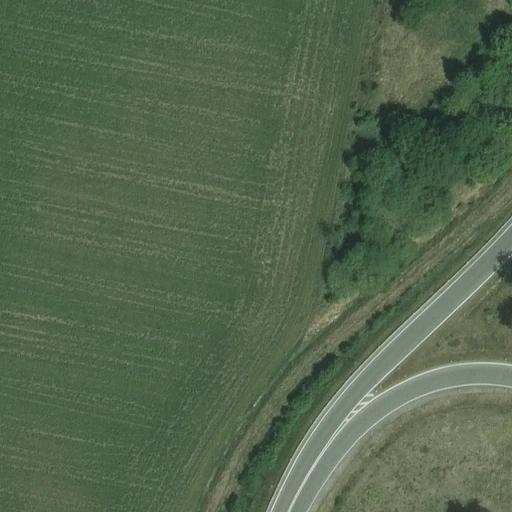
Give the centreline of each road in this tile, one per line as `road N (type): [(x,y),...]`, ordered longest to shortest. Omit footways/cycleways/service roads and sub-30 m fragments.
road 1 (motorway): [(511,242),(362,392),(285,511)]
road 2 (motorway): [(304,511),(341,452),(399,402),(431,387),(511,380)]
